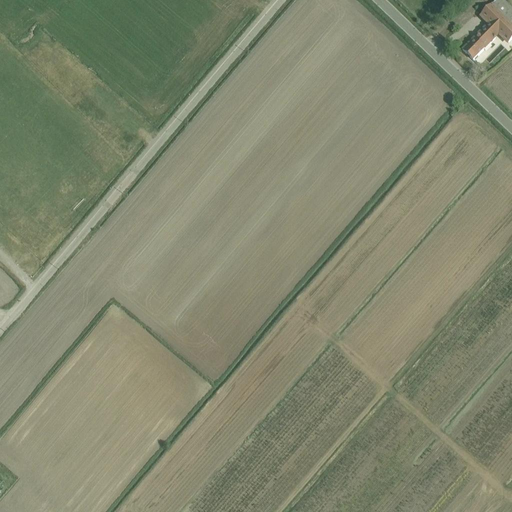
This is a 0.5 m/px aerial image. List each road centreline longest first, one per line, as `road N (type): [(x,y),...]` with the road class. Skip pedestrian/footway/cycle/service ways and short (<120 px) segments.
road 1 (unclassified): [(281,0),(0,330)]
road 2 (tertiary): [(380,0),(511,127)]
